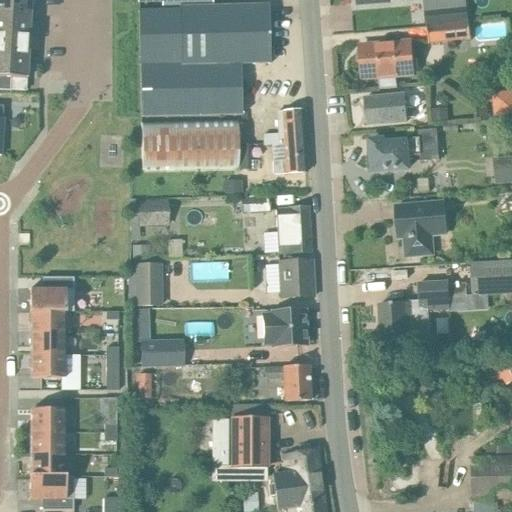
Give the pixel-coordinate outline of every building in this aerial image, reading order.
[(0,0),(0,12),(30,14),(30,0),(0,0)] [(211,0),(135,0),(136,3),(160,3),(160,8),(178,8),(178,11),(137,12),(140,118),(241,116),(240,65),(269,65),(268,5),(211,6),(211,0)] [(465,11),(424,15),(425,27),(427,27),(466,23),(465,11)] [(0,34),(29,36),(30,14),(0,12),(0,34)] [(476,20),(476,40),(507,41),(508,22),(476,20)] [(466,23),(427,27),(429,43),(469,39),(468,22),(466,23)] [(0,34),(0,55),(28,57),(29,36),(0,34)] [(379,46),(359,48),(362,79),(378,77),(379,90),(397,89),(397,76),(411,75),(411,73),(415,73),(417,71),(416,60),(414,58),(410,58),(409,44),(379,46)] [(0,91),(10,92),(10,79),(26,80),(28,57),(0,55),(0,91)] [(367,126),(386,124),(407,123),(406,119),(414,118),(414,109),(406,110),(404,96),(364,99),(367,126)] [(449,121),(449,107),(432,107),(433,122),(449,121)] [(306,173),(302,111),(275,113),(277,134),(261,135),(261,147),(284,145),(285,163),(273,163),(273,175),(306,173)] [(238,167),(237,146),(237,119),(140,121),(141,169),(238,167)] [(439,161),(436,130),(418,132),(418,139),(404,140),(404,143),(382,145),(382,141),(370,142),(371,156),(366,157),(367,171),(372,171),(372,172),(405,170),(404,157),(422,156),(423,162),(439,161)] [(238,146),(239,170),(251,170),(251,145),(238,146)] [(511,157),(493,159),(496,185),(511,183),(511,157)] [(254,181),(238,181),(239,195),(242,195),(241,190),(256,189),(270,188),(270,180),(254,181)] [(511,191),(499,194),(503,213),(511,211),(511,191)] [(242,216),(269,214),(268,198),(240,200),(242,216)] [(138,227),(167,226),(166,201),(137,202),(138,227)] [(395,208),(397,227),(398,239),(404,238),(406,257),(432,255),(430,236),(446,234),(443,203),(395,208)] [(276,210),(278,254),(291,254),(311,253),(309,208),(289,209),(276,210)] [(133,246),(132,246),(133,260),(149,259),(148,246),(133,246)] [(473,294),(511,292),(511,261),(471,264),(473,294)] [(278,263),(280,299),(313,297),(312,262),(278,263)] [(136,306),(160,306),(159,266),(135,266),(136,306)] [(29,313),(31,313),(64,313),(65,313),(65,291),(73,291),(73,278),(46,278),(46,280),(46,290),(29,290),(29,313)] [(379,305),(381,336),(406,335),(406,342),(431,340),(430,310),(449,309),(448,283),(418,285),(419,302),(408,302),(408,303),(379,305)] [(451,329),(482,327),(481,309),(450,311),(451,329)] [(118,320),(118,312),(106,313),(106,321),(118,320)] [(272,348),(306,346),(304,312),(262,314),(264,346),(272,345),(272,348)] [(31,313),(31,335),(64,335),(64,313),(31,313)] [(31,335),(31,356),(64,356),(64,335),(31,335)] [(182,341),(140,342),(141,370),(183,369),(182,341)] [(64,379),(64,356),(31,356),(31,379),(64,379)] [(118,391),(118,356),(106,356),(106,391),(118,391)] [(511,359),(497,368),(506,386),(511,383),(511,359)] [(281,380),(282,402),(310,401),(308,367),(266,368),(266,381),(281,380)] [(149,377),(138,377),(139,401),(149,401),(149,377)] [(199,380),(180,384),(182,396),(202,392),(199,380)] [(31,411),(31,433),(63,433),(63,411),(31,411)] [(231,467),(266,467),(266,418),(231,418),(231,467)] [(213,429),(213,450),(213,464),(226,464),(226,430),(226,421),(213,421),(213,429)] [(116,425),(104,425),(104,441),(116,441),(116,425)] [(63,455),(63,433),(31,433),(31,455),(63,455)] [(296,454),(284,456),(291,511),(324,511),(316,452),(296,454)] [(31,455),(30,477),(63,477),(63,455),(31,455)] [(497,511),(497,500),(511,499),(511,458),(471,460),(473,511),(497,511)] [(116,469),(104,469),(104,478),(116,478),(116,469)] [(45,500),(45,510),(45,511),(73,511),(73,499),(64,499),(64,477),(63,477),(30,477),(29,477),(29,500),(45,500)] [(103,499),(103,511),(121,511),(122,499),(120,499),(120,483),(108,482),(108,499),(103,499)]
